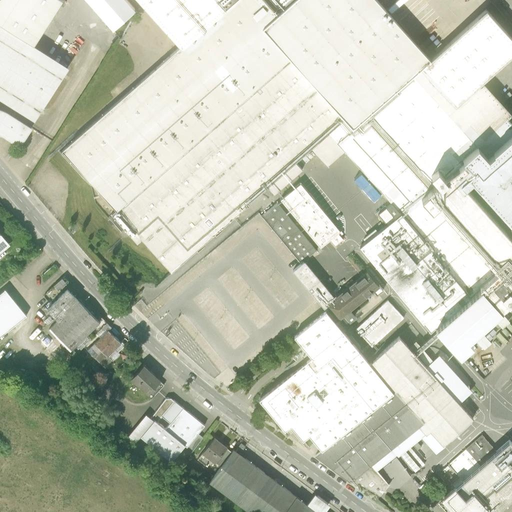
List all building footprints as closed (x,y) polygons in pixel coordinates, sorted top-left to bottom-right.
[(0,0),(0,26),(33,47),(58,8),(63,0),(62,0),(0,0)] [(63,0),(58,8),(64,11),(70,0),(63,0)] [(62,154),(116,214),(290,59),(261,28),(277,13),(264,0),(232,0),(181,46),(62,154)] [(136,11),(126,0),(86,0),(113,30),(136,11)] [(139,0),(181,46),(232,0),(139,0)] [(292,0),(277,13),(261,28),(290,59),(346,120),(354,129),(415,76),(430,60),(377,0),(292,0)] [(264,0),(277,13),(292,0),(264,0)] [(511,55),(511,37),(486,9),(430,60),(415,76),(477,147),(487,157),(511,134),(511,114),(482,82),(511,55)] [(0,101),(34,123),(68,70),(33,47),(0,26),(0,101)] [(346,120),(290,59),(116,214),(112,218),(137,247),(142,244),(171,277),(269,190),(275,197),(303,172),(297,165),(313,151),(346,120)] [(354,129),(338,144),(346,152),(389,203),(398,214),(429,188),(464,158),(477,147),(415,76),(354,129)] [(0,134),(2,135),(4,136),(20,146),(30,129),(5,113),(0,110),(0,134)] [(346,120),(313,151),(328,167),(346,152),(338,144),(354,129),(346,120)] [(511,134),(487,157),(477,147),(464,158),(473,169),(461,180),(466,185),(473,179),(511,222),(511,231),(511,232),(511,233),(511,134)] [(500,269),(511,259),(511,236),(466,185),(461,180),(473,169),(464,158),(429,188),(500,269)] [(301,184),(280,201),(321,249),(330,241),(335,247),(343,240),(338,234),(341,232),(301,184)] [(470,297),(500,269),(429,188),(398,214),(470,297)] [(278,203),(262,217),(301,265),(306,261),(317,252),(278,203)] [(394,218),(398,214),(389,203),(385,207),(394,218)] [(394,218),(358,248),(429,332),(434,328),(470,297),(398,214),(394,218)] [(0,252),(9,245),(0,234),(0,252)] [(511,283),(511,259),(500,269),(511,283)] [(301,265),(294,272),(324,308),(325,307),(328,311),(338,323),(346,316),(352,311),(373,293),(381,286),(369,271),(336,298),(306,261),(301,265)] [(470,297),(434,328),(460,357),(462,356),(473,345),(468,340),(493,319),(496,322),(504,315),(501,311),(511,300),(511,283),(500,269),(470,297)] [(59,280),(54,285),(59,291),(64,286),(59,280)] [(384,291),(381,286),(373,293),(374,295),(376,293),(378,296),(384,291)] [(0,336),(26,316),(5,290),(0,294),(0,343),(1,342),(0,340),(0,336)] [(58,322),(49,330),(70,353),(100,323),(67,291),(54,304),(47,311),(58,322)] [(323,452),(396,393),(372,364),(338,323),(328,311),(297,336),(301,341),(314,357),(303,366),(261,401),(286,433),(292,428),(303,442),(310,436),(323,452)] [(358,318),(352,311),(346,316),(352,323),(358,318)] [(108,333),(88,353),(101,365),(104,361),(108,365),(112,361),(108,358),(121,345),(108,333)] [(402,337),(372,364),(396,393),(397,392),(425,424),(420,428),(428,435),(432,432),(445,447),(476,420),(462,403),(428,366),(411,347),(402,337)] [(314,357),(301,341),(295,353),(292,358),(298,362),(303,366),(314,357)] [(428,366),(434,361),(417,341),(411,347),(428,366)] [(428,366),(462,403),(474,393),(441,355),(434,361),(428,366)] [(131,380),(143,367),(138,362),(126,375),(131,380)] [(160,382),(143,367),(131,380),(148,395),(150,393),(160,383),(160,382)] [(160,383),(150,393),(155,397),(164,387),(160,383)] [(323,452),(316,461),(350,485),(372,467),(383,458),(392,451),(420,428),(425,424),(397,392),(396,393),(323,452)] [(140,439),(171,464),(185,447),(187,449),(188,448),(198,436),(205,427),(171,400),(165,400),(150,420),(146,417),(128,438),(136,444),(140,439)] [(203,440),(198,436),(188,448),(193,452),(203,440)] [(449,466),(463,481),(496,451),(483,436),(449,466)] [(463,481),(455,488),(476,511),(498,511),(511,500),(511,442),(509,440),(496,451),(463,481)] [(221,469),(232,454),(214,441),(197,462),(206,468),(211,461),(221,469)] [(241,446),(235,453),(239,456),(245,449),(241,446)] [(235,453),(234,452),(232,454),(221,469),(210,484),(246,511),(286,511),(296,499),(239,456),(235,453)] [(390,486),(372,467),(350,485),(359,490),(361,487),(380,497),(390,486)] [(446,497),(442,500),(452,511),(476,511),(455,488),(446,497)] [(308,508),(313,511),(328,511),(331,509),(315,498),(308,508)] [(313,511),(308,508),(296,499),(286,511),(313,511)]
